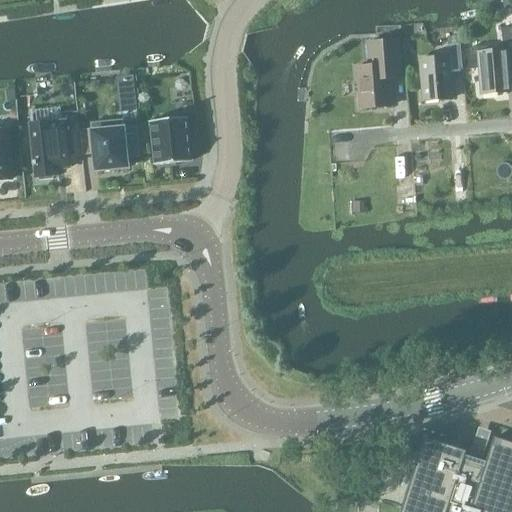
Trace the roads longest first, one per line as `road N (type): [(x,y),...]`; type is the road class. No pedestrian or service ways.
road 1 (tertiary): [(194,237),(211,262),(225,382),(256,416),(364,416),(511,376)]
road 2 (residential): [(252,0),(232,26),(224,60),(229,176),(194,237)]
road 3 (tertiary): [(0,244),(169,228),(194,237)]
road 4 (residential): [(351,139),(511,126)]
